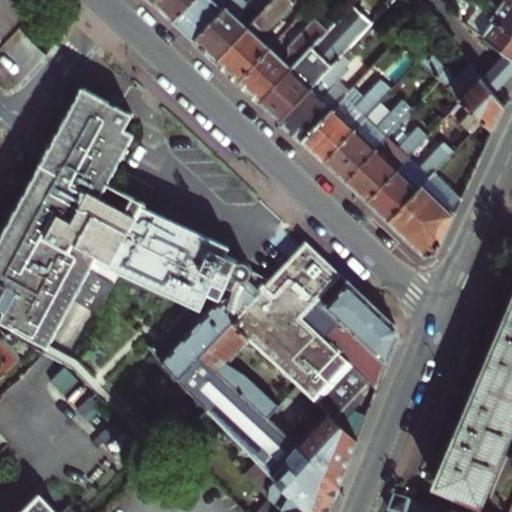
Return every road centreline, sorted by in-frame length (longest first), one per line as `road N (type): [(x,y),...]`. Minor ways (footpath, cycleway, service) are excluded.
road 1 (tertiary): [(101,0),(436,315)]
road 2 (tertiary): [(355,511),(436,315)]
road 3 (tertiary): [(436,315),(511,151)]
